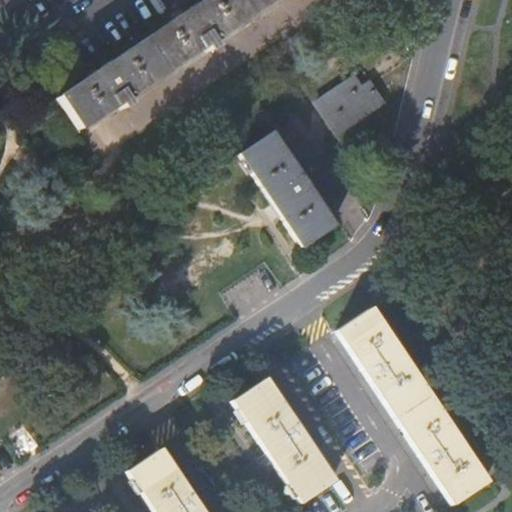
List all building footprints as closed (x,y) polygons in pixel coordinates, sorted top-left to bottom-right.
[(232,0),(201,0),(139,42),(162,76),(246,20),(232,0)] [(232,0),(246,20),(275,0),(232,0)] [(54,99),(77,133),(162,76),(139,42),(54,99)] [(314,103),(335,135),(382,104),(367,82),(359,88),(352,78),(314,103)] [(235,156),(281,222),(299,250),(332,227),(269,134),(235,156)] [(428,395),(368,307),(334,330),(393,418),(428,395)] [(297,504),(328,483),(261,381),(229,402),(247,429),(297,504)] [(485,482),(428,395),(393,418),(450,505),(485,482)] [(151,511),(198,511),(157,451),(125,473),(143,500),(151,511)]
